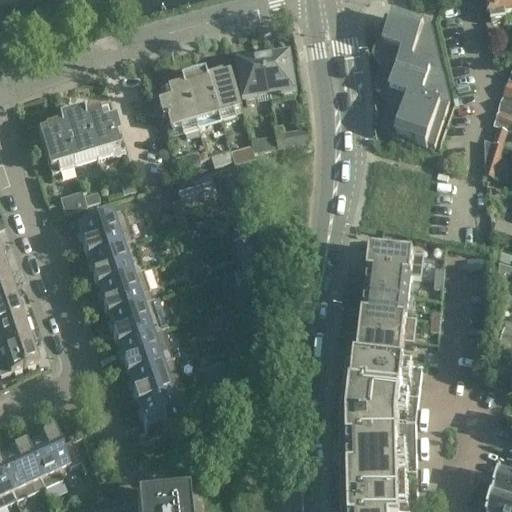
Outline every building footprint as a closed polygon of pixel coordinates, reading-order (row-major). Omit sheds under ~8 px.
[(511,15),(511,0),(483,0),(486,16),(488,16),(490,26),(505,24),(504,17),(511,15)] [(380,32),(372,55),(371,59),(379,68),(380,68),(373,92),(384,105),(388,106),(380,130),(392,143),(401,146),(402,142),(425,150),(426,147),(433,150),(446,111),(448,105),(442,79),(441,79),(428,26),(405,18),(404,23),(401,23),(401,24),(390,29),(389,29),(387,35),(380,32)] [(282,103),(294,101),(287,60),(263,64),(269,100),(282,98),(282,103)] [(269,100),(263,64),(238,68),(245,108),(257,107),(256,103),(269,100)] [(222,74),(207,78),(220,122),(242,115),(230,75),(223,76),(222,74)] [(206,76),(194,80),(182,83),(183,85),(195,129),(220,122),(207,78),(206,76)] [(173,136),(195,129),(183,85),(168,90),(168,92),(160,95),(164,107),(160,108),(165,124),(169,123),(173,136)] [(511,87),(507,85),(502,99),(511,102),(511,87)] [(497,114),(499,114),(511,118),(511,104),(502,101),(497,114)] [(82,116),(96,160),(119,153),(115,139),(119,138),(114,121),(110,123),(106,111),(97,113),(96,112),(82,116)] [(511,118),(499,114),(493,130),(498,132),(508,135),(511,136),(511,118)] [(58,122),(58,124),(59,123),(73,167),(96,160),(82,116),(82,115),(58,122)] [(49,174),(73,167),(59,123),(58,124),(42,128),(43,130),(36,132),(49,174)] [(498,132),(492,146),(503,150),(508,135),(498,132)] [(307,151),(305,135),(282,139),(285,155),(307,151)] [(261,157),(259,143),(250,144),(252,158),(261,157)] [(497,169),(503,150),(492,146),(492,147),(483,144),(484,169),(497,169)] [(230,154),(210,160),(213,171),(233,165),(230,154)] [(200,167),(196,156),(175,162),(179,174),(200,167)] [(179,207),(214,196),(209,181),(175,191),(179,207)] [(123,198),(135,195),(132,187),(121,191),(123,198)] [(79,197),(57,204),(63,220),(84,214),(79,197)] [(86,209),(98,206),(95,198),(84,201),(86,209)] [(84,250),(82,250),(86,262),(133,247),(132,246),(121,250),(117,241),(127,237),(120,219),(123,218),(122,217),(78,232),(84,250)] [(511,231),(497,226),(494,234),(511,240),(511,231)] [(371,254),(368,276),(411,282),(421,283),(424,260),(397,257),(398,247),(382,245),(381,255),(371,254)] [(133,247),(86,262),(87,263),(88,262),(94,279),(92,280),(96,292),(143,276),(131,280),(127,270),(137,267),(130,248),(133,247)] [(511,260),(500,257),(497,265),(508,269),(511,260)] [(255,260),(240,265),(243,273),(258,268),(255,260)] [(504,276),(511,279),(511,270),(498,266),(498,275),(497,282),(501,284),(504,276)] [(254,289),(249,274),(234,279),(239,294),(254,289)] [(436,274),(435,284),(444,284),(444,274),(436,274)] [(143,277),(143,276),(96,292),(97,293),(98,292),(104,309),(102,309),(106,321),(153,306),(153,305),(141,309),(138,299),(147,296),(141,278),(143,277)] [(366,296),(409,301),(411,282),(368,276),(366,296)] [(0,279),(0,304),(14,300),(6,277),(0,279)] [(444,284),(435,284),(434,294),(443,294),(444,284)] [(366,296),(363,318),(407,323),(409,301),(366,296)] [(14,300),(0,304),(0,329),(22,322),(14,300)] [(153,306),(106,321),(107,322),(108,322),(114,338),(112,339),(116,351),(163,335),(163,334),(151,339),(148,329),(157,326),(151,307),(153,306)] [(229,329),(224,316),(206,322),(211,335),(229,329)] [(433,317),(432,327),(441,327),(441,318),(433,317)] [(363,318),(360,341),(404,346),(414,347),(417,324),(407,323),(363,318)] [(0,329),(0,349),(2,354),(29,345),(22,322),(0,329)] [(440,337),(441,327),(432,327),(431,337),(440,337)] [(499,346),(511,350),(511,333),(504,331),(499,346)] [(163,336),(163,335),(116,351),(117,352),(118,351),(124,368),(122,368),(126,381),(173,364),(161,368),(158,358),(168,355),(161,336),(163,336)] [(404,346),(360,341),(358,361),(402,366),(404,346)] [(29,345),(2,354),(10,378),(37,368),(29,345)] [(438,359),(429,358),(429,368),(437,369),(438,359)] [(358,361),(355,360),(348,424),(349,511),(417,511),(416,426),(423,368),(402,366),(358,361)] [(174,365),(173,364),(126,381),(127,381),(128,381),(134,397),(132,398),(136,410),(184,394),(183,393),(172,397),(168,388),(178,384),(171,366),(174,365)] [(223,370),(205,376),(209,384),(226,378),(223,370)] [(231,380),(209,387),(212,395),(220,398),(227,396),(231,380)] [(137,411),(138,410),(144,427),(142,427),(147,440),(182,428),(178,417),(188,414),(182,395),(184,394),(136,410),(137,411)] [(42,445),(26,452),(25,451),(45,496),(46,496),(45,494),(63,486),(59,477),(68,472),(69,474),(80,469),(84,479),(85,478),(71,447),(60,452),(54,437),(41,443),(42,445)] [(14,458),(0,463),(0,471),(17,509),(18,509),(17,507),(35,499),(30,489),(40,485),(45,497),(45,496),(25,451),(13,456),(14,458)] [(501,477),(494,499),(511,504),(511,466),(507,465),(502,477),(501,477)] [(0,511),(4,511),(6,511),(2,502),(11,498),(17,509),(0,471),(0,511)] [(92,506),(102,503),(98,490),(88,493),(92,506)] [(489,511),(511,511),(511,504),(494,499),(489,511)] [(189,511),(188,501),(137,507),(137,511),(189,511)]
